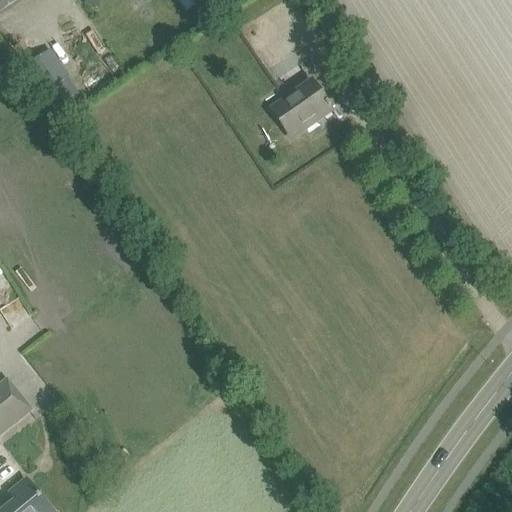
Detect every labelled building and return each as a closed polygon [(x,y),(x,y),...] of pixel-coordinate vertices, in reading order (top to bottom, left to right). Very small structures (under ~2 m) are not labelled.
[(0,0),(0,16),(25,0),(0,0)] [(51,52),(25,69),(44,97),(52,109),(53,112),(56,110),(61,106),(68,102),(78,95),(76,93),(68,80),(69,79),(51,52)] [(330,109),(331,108),(313,83),(272,111),(290,137),(315,119),(318,123),(332,113),(330,109)] [(11,325),(28,319),(20,299),(4,306),(11,325)] [(0,385),(0,437),(33,412),(7,379),(0,385)] [(7,511),(51,511),(27,482),(11,495),(18,504),(7,511)]
